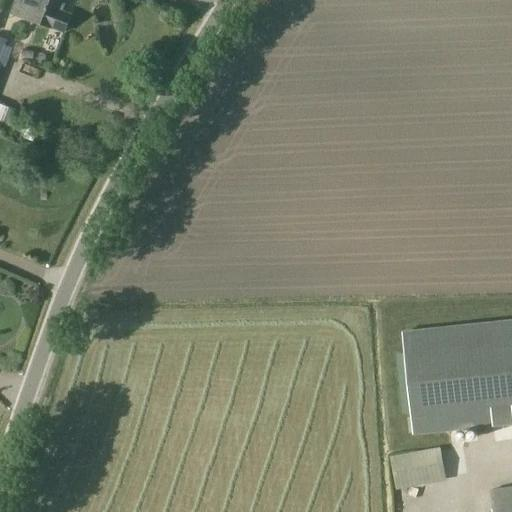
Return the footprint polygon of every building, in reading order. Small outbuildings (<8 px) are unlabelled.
[(60,12),(65,0),(15,0),(12,11),(64,32),(70,16),(60,12)] [(22,49),(21,58),(32,60),(34,52),(22,49)] [(14,120),(9,135),(21,139),(22,138),(26,126),(27,124),(14,120)] [(511,422),(511,322),(403,334),(413,433),(511,422)] [(463,446),(390,454),(392,470),(400,469),(401,477),(466,471),(463,446)] [(511,511),(511,487),(490,491),(493,511),(511,511)]
